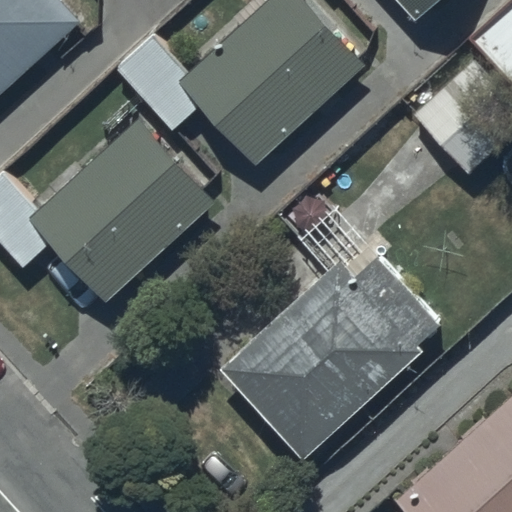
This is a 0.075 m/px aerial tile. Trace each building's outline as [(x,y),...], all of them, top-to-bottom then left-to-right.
[(0,0),(0,99),(83,24),(61,0),(0,0)] [(371,64),(310,0),(271,0),(193,73),(158,36),(119,73),(174,132),(203,105),(261,167),(371,64)] [(394,0),(419,29),(453,0),(394,0)] [(511,2),(472,40),(511,84),(511,2)] [(511,135),(511,94),(477,58),(417,116),(472,174),(511,135)] [(112,307),(219,203),(140,122),(50,210),(7,166),(0,172),(0,235),(32,269),(54,248),(112,307)] [(360,276),(349,263),(226,373),(307,463),(429,353),(423,346),(443,328),(380,258),(360,276)] [(511,511),(511,393),(397,499),(408,511),(511,511)]
